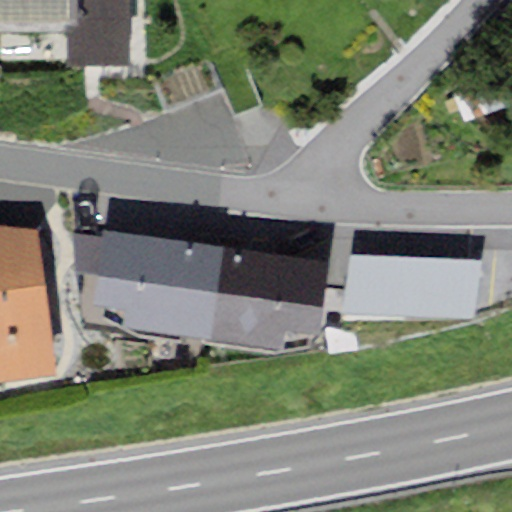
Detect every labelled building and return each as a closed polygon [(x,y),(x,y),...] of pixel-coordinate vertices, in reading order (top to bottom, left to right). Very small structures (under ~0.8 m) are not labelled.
[(129,0),(0,0),(0,27),(60,26),(61,66),(131,64),(129,0)] [(31,227),(0,221),(0,376),(50,370),(31,227)] [(220,243),(102,226),(100,233),(71,233),(81,329),(139,338),(141,331),(203,342),(220,243)] [(324,260),(220,243),(203,342),(278,351),(279,344),(310,342),(324,260)] [(466,259),(342,250),(338,308),(462,316),(466,259)]
